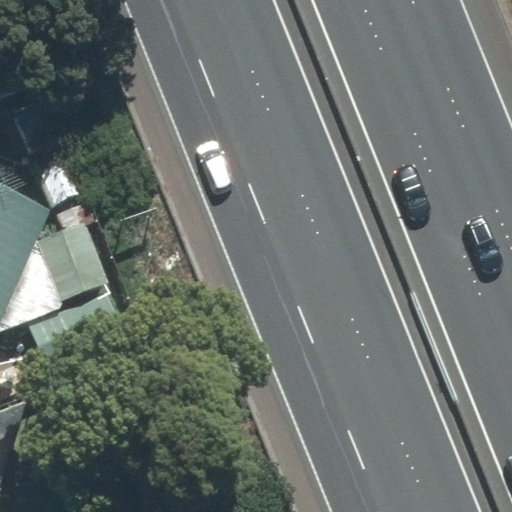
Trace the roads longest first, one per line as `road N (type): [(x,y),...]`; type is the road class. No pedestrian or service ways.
road 1 (motorway): [(430,511),(225,0)]
road 2 (motorway): [(367,0),(511,360)]
